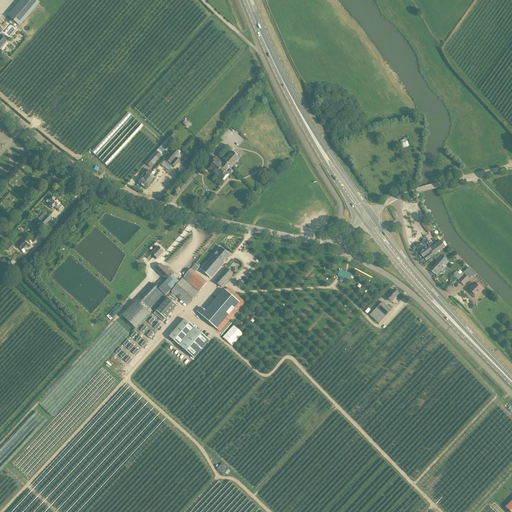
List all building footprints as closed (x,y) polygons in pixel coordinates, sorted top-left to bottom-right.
[(19,26),(39,3),(35,0),(21,0),(8,16),(19,26)] [(170,136),(162,144),(166,149),(173,141),(171,139),(175,135),(172,133),(170,136)] [(165,159),(170,164),(174,167),(179,161),(179,160),(180,159),(177,157),(176,158),(176,157),(179,154),(177,152),(180,150),(175,147),(174,149),(173,149),(165,159)] [(222,163),(216,157),(211,164),(213,165),(209,169),(222,180),(229,173),(227,171),(230,167),(231,168),(240,159),(232,151),(222,163)] [(156,152),(145,163),(150,167),(160,156),(156,152)] [(139,183),(138,183),(141,186),(143,184),(143,185),(147,180),(147,179),(151,174),(152,173),(149,170),(145,174),(146,175),(144,178),(143,177),(141,180),(140,179),(137,182),(139,183)] [(154,177),(151,174),(147,179),(147,180),(143,185),(143,184),(141,186),(145,189),(154,177)] [(60,204),(53,197),(49,202),(51,204),(49,206),(52,209),(54,206),(56,208),(59,210),(62,206),(60,204)] [(46,215),(41,221),(45,225),(51,219),(46,215)] [(22,239),(15,246),(20,252),(26,246),(24,243),(25,242),(22,239)] [(7,253),(14,246),(9,241),(2,248),(7,253)] [(420,245),(421,247),(418,249),(426,261),(434,255),(435,256),(446,248),(441,241),(432,247),(428,241),(423,245),(422,243),(420,245)] [(152,254),(157,259),(164,252),(158,247),(152,254)] [(201,269),(211,278),(230,256),(220,247),(201,269)] [(434,274),(435,273),(437,275),(444,268),(442,266),(447,260),(440,253),(436,258),(439,260),(430,270),(434,274)] [(161,263),(155,269),(167,281),(172,275),(161,263)] [(182,279),(171,292),(187,306),(199,293),(187,283),(187,282),(199,292),(207,282),(195,272),(199,267),(195,264),(191,269),(182,279)] [(233,274),(227,269),(215,282),(221,287),(233,274)] [(463,285),(474,275),(468,269),(463,273),(457,279),(463,285)] [(138,298),(149,308),(164,293),(166,296),(179,281),(172,275),(159,289),(153,283),(138,298)] [(481,289),(476,284),(470,290),(472,292),(470,294),(475,298),(480,293),(479,292),(481,289)] [(205,311),(203,309),(199,314),(216,329),(226,319),(229,321),(237,312),(234,310),(240,303),(225,290),(205,311)] [(396,292),(394,290),(387,298),(391,302),(393,300),(394,301),(396,298),(396,297),(399,294),(398,293),(399,293),(397,291),(396,292)] [(156,310),(165,318),(177,305),(167,297),(156,310)] [(136,301),(122,316),(135,329),(150,314),(136,301)] [(383,302),(370,315),(380,324),(392,310),(383,302)] [(110,312),(114,316),(122,308),(118,304),(110,312)] [(158,313),(156,315),(163,321),(165,319),(158,313)] [(209,341),(184,319),(169,336),(193,358),(209,341)] [(111,386),(111,384),(113,385),(116,381),(102,368),(100,371),(101,373),(101,375),(99,376),(99,377),(97,379),(96,382),(91,380),(94,383),(91,386),(91,388),(88,387),(89,388),(92,389),(88,403),(90,401),(91,401),(92,400),(94,401),(104,391),(103,392),(107,388),(108,385),(111,386)] [(229,469),(222,463),(217,469),(223,475),(229,469)]
